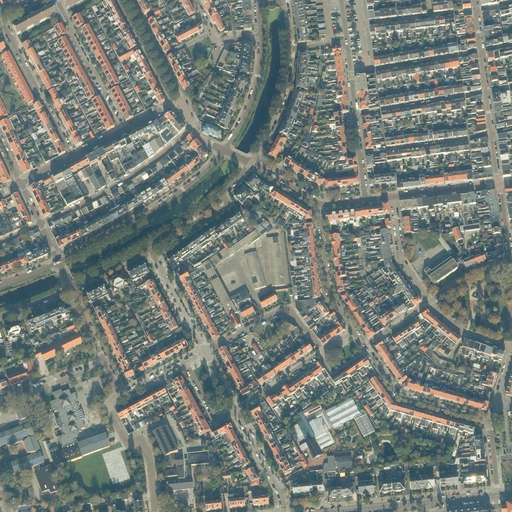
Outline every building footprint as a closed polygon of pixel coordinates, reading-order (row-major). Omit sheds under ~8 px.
[(67,10),(80,3),(78,0),(64,0),(62,1),(67,10)] [(105,9),(106,8),(108,7),(114,4),(111,0),(107,0),(102,3),(105,9)] [(146,0),(139,4),(141,9),(147,6),(149,5),(148,2),(151,0),(150,0),(146,0)] [(210,2),(209,0),(207,0),(202,3),(205,8),(212,5),(214,3),(213,2),(213,0),(210,2)] [(186,11),(191,8),(188,2),(183,5),(186,11)] [(215,5),(218,4),(217,2),(214,3),(212,5),(205,8),(208,14),(215,10),(213,8),(216,6),(215,5)] [(106,15),(109,13),(117,9),(114,4),(108,7),(106,8),(108,11),(105,12),(106,15)] [(43,22),(56,15),(52,6),(39,13),(43,22)] [(144,15),(150,12),(147,6),(141,9),(144,15)] [(194,13),(191,8),(186,11),(189,17),(195,13),(194,13)] [(109,20),(112,19),(119,15),(117,9),(109,13),(111,17),(108,18),(109,20)] [(508,25),(506,16),(504,9),(500,10),(501,17),(504,17),(505,21),(502,22),(502,26),(508,25)] [(219,11),(216,13),(215,10),(208,14),(211,19),(223,13),(222,11),(219,12),(219,11)] [(496,15),(499,15),(498,10),(483,14),(482,15),(483,24),(491,23),(493,22),(494,22),(493,18),(496,17),(496,15)] [(30,29),(43,22),(39,13),(26,20),(30,29)] [(218,17),(224,15),(223,13),(211,19),(214,24),(215,23),(220,21),(218,17)] [(75,24),(82,20),(79,15),(72,19),(75,24)] [(112,25),(116,23),(122,20),(119,15),(112,19),(114,22),(111,24),(112,25)] [(151,27),(156,24),(158,23),(157,20),(159,18),(158,16),(155,18),(148,21),(151,27)] [(193,20),(196,18),(195,16),(189,19),(191,23),(193,25),(194,28),(197,33),(203,30),(200,25),(197,26),(195,24),(193,20)] [(83,22),(85,22),(83,19),(82,20),(75,24),(77,29),(85,25),(83,22)] [(17,36),(30,29),(26,20),(12,27),(17,36)] [(119,28),(125,25),(122,20),(116,23),(119,28)] [(222,25),(220,23),(222,22),(221,20),(220,21),(215,23),(220,33),(223,31),(224,33),(228,32),(227,29),(227,27),(224,27),(223,25),(222,25)] [(154,32),(157,30),(161,28),(159,25),(162,24),(161,22),(158,23),(156,24),(151,27),(154,32)] [(55,34),(64,30),(61,24),(54,28),(55,31),(54,32),(55,34)] [(183,30),(182,31),(179,24),(177,25),(177,26),(179,29),(182,35),(182,36),(183,36),(184,40),(191,36),(188,31),(185,33),(183,30)] [(117,36),(119,35),(128,31),(125,25),(119,28),(121,32),(116,34),(117,36)] [(186,28),(188,31),(191,36),(197,33),(194,28),(193,25),(191,26),(190,26),(186,28)] [(90,29),(88,26),(81,30),(84,35),(92,30),(91,28),(90,29)] [(178,43),(184,40),(183,36),(182,36),(182,35),(179,29),(177,26),(175,27),(178,33),(177,33),(179,36),(176,38),(178,43)] [(156,38),(160,36),(162,35),(160,31),(165,29),(164,27),(161,28),(157,30),(154,32),(156,38)] [(59,39),(67,35),(64,30),(55,34),(56,36),(58,36),(59,39)] [(92,33),(93,32),(92,30),(84,35),(86,40),(94,36),(92,33)] [(122,41),(122,40),(131,36),(128,31),(119,35),(122,41)] [(159,43),(163,41),(168,39),(165,33),(162,35),(160,36),(156,38),(159,43)] [(96,38),(95,38),(94,36),(86,40),(89,45),(97,40),(96,38)] [(125,46),(133,42),(131,36),(122,40),(125,46)] [(59,48),(68,43),(65,38),(57,42),(59,45),(58,45),(59,48)] [(162,49),(164,48),(170,45),(168,41),(170,40),(169,38),(168,39),(163,41),(159,43),(162,49)] [(96,41),(97,40),(89,45),(91,49),(99,46),(96,41)] [(499,45),(503,44),(503,40),(497,41),(486,42),(486,48),(494,46),(494,44),(497,43),(497,44),(498,43),(499,45)] [(177,48),(179,47),(176,41),(170,45),(164,48),(162,49),(165,54),(172,50),(170,47),(175,44),(177,48)] [(38,44),(32,47),(29,42),(22,45),(27,53),(36,49),(39,47),(38,44)] [(127,52),(132,49),(136,47),(133,42),(125,46),(127,52)] [(63,52),(70,48),(68,43),(59,48),(60,50),(61,49),(63,52)] [(101,48),(100,48),(99,46),(91,49),(94,54),(102,50),(101,48)] [(386,57),(385,53),(385,50),(387,49),(387,46),(382,47),(383,54),(385,65),(390,65),(389,57),(386,57)] [(383,54),(382,47),(377,47),(378,51),(380,50),(381,54),(382,58),(379,58),(380,66),(385,65),(383,54)] [(64,57),(73,53),(70,48),(63,52),(64,54),(63,55),(64,57)] [(30,59),(30,58),(36,55),(35,53),(37,51),(37,50),(36,49),(27,53),(30,59)] [(119,59),(124,57),(133,52),(132,49),(127,52),(123,54),(121,55),(118,57),(119,59)] [(102,53),(104,52),(102,50),(94,54),(96,59),(104,55),(102,53)] [(12,58),(11,55),(9,52),(7,53),(3,55),(2,56),(5,61),(12,58)] [(33,64),(39,61),(41,60),(39,57),(44,54),(43,52),(36,55),(30,58),(33,64)] [(133,55),(135,55),(133,52),(124,57),(119,59),(121,62),(126,59),(133,55)] [(136,61),(142,58),(139,52),(135,55),(133,55),(135,58),(130,61),(131,64),(134,62),(136,61)] [(68,61),(75,58),(73,53),(64,57),(65,60),(66,59),(68,61)] [(170,64),(175,61),(178,60),(176,57),(179,55),(177,53),(167,58),(170,64)] [(496,68),(495,61),(494,53),(491,54),(488,55),(487,55),(487,56),(489,65),(491,65),(490,61),(492,61),(493,66),(489,66),(489,69),(496,68)] [(240,55),(238,55),(234,54),(234,56),(238,56),(238,57),(240,57),(239,61),(250,62),(251,61),(251,60),(251,59),(251,56),(240,55)] [(329,62),(335,61),(343,60),(342,54),(334,55),(335,58),(328,59),(329,62)] [(106,57),(105,58),(104,55),(96,59),(99,64),(108,59),(106,57)] [(15,63),(14,61),(12,58),(5,61),(8,67),(15,63)] [(69,67),(78,62),(75,58),(68,61),(69,64),(68,65),(69,67)] [(135,68),(137,67),(139,66),(145,63),(142,58),(136,61),(134,62),(135,65),(134,65),(135,68)] [(178,62),(181,60),(180,58),(178,60),(175,61),(170,64),(173,69),(178,66),(180,65),(178,62)] [(47,61),(43,63),(42,59),(41,60),(39,61),(33,64),(36,69),(44,65),(47,64),(48,63),(47,61)] [(107,62),(109,62),(108,59),(99,64),(101,69),(109,65),(107,62)] [(329,69),(336,68),(343,67),(343,60),(335,61),(336,65),(329,66),(329,69)] [(73,71),(80,67),(78,62),(69,67),(70,69),(71,69),(73,71)] [(442,71),(445,70),(444,62),(439,63),(441,80),(442,80),(444,79),(446,79),(447,79),(446,76),(443,77),(442,71)] [(18,68),(17,66),(15,63),(8,67),(10,72),(18,68)] [(140,73),(142,72),(148,69),(145,63),(139,66),(137,67),(139,71),(136,72),(137,74),(140,73)] [(39,75),(45,72),(47,70),(45,67),(44,65),(36,69),(39,75)] [(112,67),(110,68),(109,65),(101,69),(104,74),(113,69),(112,67)] [(176,75),(181,72),(179,68),(181,67),(180,65),(178,66),(173,69),(176,75)] [(74,77),(83,72),(80,67),(73,71),(74,74),(73,75),(74,77)] [(20,74),(19,72),(18,68),(10,72),(13,78),(20,74)] [(113,72),(114,71),(113,69),(104,74),(107,79),(114,75),(113,72)] [(139,77),(140,79),(145,77),(150,74),(148,69),(142,72),(140,73),(141,75),(140,75),(141,76),(139,77)] [(184,73),(187,71),(186,69),(181,72),(176,75),(178,80),(186,76),(184,73)] [(42,80),(47,77),(45,72),(39,75),(42,80)] [(78,81),(85,77),(83,72),(74,77),(75,79),(77,78),(78,81)] [(23,79),(22,77),(20,74),(13,78),(16,83),(23,79)] [(146,83),(148,82),(153,79),(150,74),(145,77),(147,81),(145,81),(146,83)] [(247,80),(235,75),(232,74),(231,76),(236,78),(235,81),(245,86),(245,85),(246,85),(247,83),(246,82),(247,80)] [(358,95),(359,94),(377,91),(375,74),(357,77),(357,79),(356,80),(358,95)] [(117,77),(115,77),(114,75),(107,79),(109,83),(118,79),(117,77)] [(187,78),(190,77),(189,75),(186,76),(178,80),(181,85),(187,82),(189,82),(189,81),(187,78)] [(45,86),(50,83),(47,77),(42,80),(45,86)] [(79,87),(88,82),(85,77),(78,81),(79,84),(78,84),(79,87)] [(243,91),(243,90),(244,89),(244,88),(245,86),(235,81),(229,78),(227,81),(234,84),(232,87),(243,91)] [(26,85),(25,83),(23,79),(16,83),(19,89),(26,85)] [(118,82),(119,81),(118,79),(109,83),(112,88),(119,85),(118,82)] [(150,88),(156,85),(153,79),(148,82),(150,88)] [(58,84),(55,85),(53,81),(50,83),(45,86),(47,91),(59,85),(58,84)] [(83,91),(91,87),(88,82),(79,87),(80,89),(82,88),(83,91)] [(184,91),(190,88),(187,82),(181,85),(184,91)] [(29,90),(28,88),(26,85),(19,89),(22,94),(29,90)] [(147,93),(148,96),(153,93),(155,92),(159,90),(156,85),(150,88),(152,91),(147,93)] [(232,87),(231,86),(229,92),(240,97),(240,96),(241,96),(242,94),(241,94),(243,91),(232,87)] [(84,96),(93,92),(91,87),(83,91),(84,93),(83,94),(84,96)] [(57,95),(55,92),(60,90),(58,88),(48,93),(51,98),(57,95)] [(120,90),(119,91),(118,88),(110,92),(113,97),(122,92),(120,90)] [(32,96),(31,94),(29,90),(22,94),(25,99),(32,96)] [(156,99),(162,96),(159,90),(155,92),(153,93),(156,99)] [(305,94),(296,90),(296,91),(296,92),(295,93),(295,94),(294,96),(303,100),(303,99),(305,100),(307,95),(305,94)] [(369,95),(378,93),(377,91),(359,94),(359,97),(359,98),(359,99),(360,99),(360,100),(367,98),(370,98),(369,95)] [(88,101),(96,97),(93,92),(84,96),(85,98),(87,98),(88,101)] [(121,95),(123,95),(122,92),(113,97),(115,102),(123,98),(121,95)] [(239,99),(240,97),(229,92),(227,94),(229,95),(228,98),(238,102),(239,101),(239,100),(239,99)] [(494,105),(511,103),(509,92),(508,92),(492,96),(494,105)] [(58,98),(57,95),(51,98),(54,104),(63,99),(62,98),(61,97),(58,98)] [(235,108),(236,107),(237,106),(237,105),(238,102),(228,98),(221,95),(220,97),(225,99),(225,100),(227,100),(225,104),(235,108)] [(35,101),(34,99),(32,96),(25,99),(29,107),(34,105),(33,102),(35,101)] [(66,97),(65,98),(64,96),(62,98),(63,99),(54,104),(57,109),(63,106),(65,105),(63,101),(67,99),(66,97)] [(159,104),(165,101),(162,96),(156,99),(159,104)] [(303,100),(294,96),(293,98),(293,99),(292,100),(292,101),(292,102),(301,105),(302,102),(308,104),(309,102),(305,100),(303,99),(303,100)] [(198,99),(196,98),(195,97),(201,104),(203,106),(203,105),(205,102),(198,99)] [(93,107),(102,103),(99,98),(91,102),(93,105),(91,105),(93,107)] [(126,100),(124,101),(123,98),(115,102),(118,107),(127,102),(126,100)] [(126,105),(128,104),(127,102),(118,107),(120,111),(128,108),(126,105)] [(235,108),(225,104),(222,102),(221,105),(215,103),(214,105),(223,109),(224,110),(233,113),(234,111),(235,111),(235,109),(235,108)] [(299,110),(301,105),(292,102),(291,102),(291,104),(291,105),(290,107),(299,110)] [(36,112),(42,109),(39,103),(28,109),(29,112),(32,111),(35,109),(36,112)] [(97,112),(104,108),(102,103),(93,107),(94,110),(95,109),(97,112)] [(361,111),(369,110),(369,106),(373,106),(373,105),(376,105),(375,103),(371,103),(368,104),(361,105),(361,108),(360,108),(361,110),(361,111)] [(203,105),(203,106),(201,104),(197,108),(202,112),(206,108),(203,105)] [(66,112),(65,112),(63,106),(57,109),(60,114),(60,115),(66,112)] [(297,116),(299,110),(290,107),(289,109),(289,110),(288,111),(288,112),(288,113),(297,116)] [(98,117),(107,113),(104,108),(97,112),(98,114),(97,115),(98,117)] [(131,110),(129,110),(128,108),(120,111),(123,116),(132,112),(131,110)] [(32,122),(34,121),(45,115),(42,109),(36,112),(37,115),(34,117),(35,118),(33,119),(33,120),(31,121),(32,122)] [(233,113),(224,110),(223,109),(221,112),(220,111),(219,114),(220,115),(222,115),(231,119),(232,117),(232,116),(233,115),(233,114),(233,113)] [(3,120),(9,118),(5,110),(0,112),(0,118),(0,119),(2,118),(3,120)] [(74,114),(76,113),(75,111),(70,113),(69,113),(67,114),(66,112),(60,115),(60,114),(59,115),(62,120),(68,117),(71,116),(74,114)] [(132,115),(133,114),(132,112),(123,116),(126,121),(133,117),(132,115)] [(102,121),(109,117),(107,113),(98,117),(99,119),(100,119),(102,121)] [(301,124),(302,121),(296,119),(297,116),(288,113),(287,114),(286,115),(287,116),(286,118),(297,122),(301,124)] [(172,114),(171,114),(164,118),(152,124),(158,136),(164,147),(172,140),(163,131),(176,119),(172,114)] [(42,123),(48,120),(45,115),(34,121),(35,122),(37,121),(38,122),(40,120),(42,123)] [(230,119),(231,119),(222,115),(220,115),(219,118),(218,117),(216,120),(218,120),(228,125),(229,122),(230,122),(231,120),(230,119)] [(65,126),(71,122),(68,117),(62,120),(65,126)] [(103,127),(112,122),(109,117),(102,121),(103,124),(102,125),(103,127)] [(202,121),(203,120),(202,118),(198,120),(199,122),(206,125),(204,129),(203,129),(203,131),(202,134),(208,136),(209,135),(212,136),(212,137),(214,138),(215,137),(218,139),(218,138),(219,137),(219,136),(221,133),(218,131),(219,129),(202,121)] [(297,124),(297,122),(286,118),(285,120),(284,121),(284,122),(284,123),(284,124),(293,127),(294,124),(297,124)] [(0,125),(2,130),(12,125),(9,119),(7,120),(0,123),(0,125)] [(179,122),(178,122),(176,119),(163,131),(172,140),(174,138),(179,134),(185,129),(179,122)] [(42,130),(45,129),(51,125),(48,120),(42,123),(40,124),(42,127),(40,127),(41,128),(42,130)] [(218,120),(216,120),(214,125),(226,130),(227,128),(228,127),(228,126),(228,125),(218,120)] [(68,131),(79,125),(82,124),(81,122),(76,125),(76,124),(73,125),(71,122),(65,126),(68,131)] [(107,131),(114,127),(112,122),(103,127),(104,129),(105,128),(107,131)] [(158,136),(152,124),(143,129),(141,130),(154,156),(164,147),(158,136)] [(291,132),(293,127),(284,124),(283,124),(282,126),(283,127),(282,129),(291,132)] [(5,135),(12,132),(15,131),(12,125),(2,130),(5,135)] [(48,134),(54,131),(51,125),(45,129),(42,130),(39,132),(38,133),(39,134),(43,132),(44,133),(46,132),(48,134)] [(78,129),(80,128),(79,125),(68,131),(70,137),(79,132),(80,132),(78,129)] [(486,132),(487,131),(486,128),(469,130),(469,136),(472,136),(477,134),(486,132)] [(297,137),(297,135),(292,133),(291,132),(282,129),(281,131),(280,132),(280,133),(280,134),(280,135),(288,138),(288,139),(290,140),(291,139),(293,136),(297,137)] [(149,160),(154,156),(141,130),(134,133),(149,160)] [(45,143),(48,141),(51,140),(57,137),(54,131),(48,134),(45,136),(47,139),(44,141),(45,143)] [(7,141),(15,137),(12,132),(5,135),(7,141)] [(73,142),(85,136),(88,134),(87,132),(81,135),(80,135),(79,132),(70,137),(73,142)] [(142,164),(149,160),(134,133),(127,137),(142,164)] [(498,142),(511,139),(511,133),(498,137),(498,142)] [(191,136),(191,135),(186,139),(187,140),(187,139),(187,140),(184,142),(181,144),(183,146),(181,148),(179,146),(174,151),(179,156),(186,150),(189,148),(196,141),(191,136)] [(76,147),(83,144),(81,141),(84,139),(86,138),(85,136),(73,142),(76,147)] [(289,147),(289,145),(287,144),(285,143),(287,140),(279,136),(278,137),(277,138),(278,139),(277,141),(284,145),(289,147)] [(10,147),(18,143),(15,137),(7,141),(10,147)] [(53,145),(60,142),(57,137),(51,140),(53,145)] [(127,137),(117,142),(121,150),(126,147),(133,161),(137,167),(142,164),(127,137)] [(201,147),(201,146),(196,141),(189,148),(190,147),(193,151),(192,153),(193,154),(194,154),(201,147)] [(284,145),(277,141),(276,141),(275,143),(274,146),(282,150),(286,152),(288,153),(289,151),(283,147),(284,145)] [(49,155),(51,154),(63,147),(60,142),(53,145),(55,148),(52,149),(53,150),(48,153),(49,155)] [(117,142),(111,145),(117,158),(126,174),(132,171),(129,164),(121,150),(117,142)] [(13,152),(20,149),(18,143),(10,147),(13,152)] [(117,158),(111,145),(102,150),(106,158),(108,157),(111,162),(117,158)] [(279,155),(282,150),(274,146),(273,148),(272,148),(271,149),(272,150),(271,151),(279,155)] [(59,156),(65,153),(63,147),(51,154),(52,155),(54,154),(55,155),(58,154),(59,156)] [(203,150),(203,149),(201,147),(194,154),(196,156),(197,155),(198,156),(200,159),(200,158),(202,159),(204,157),(205,157),(206,156),(207,155),(206,154),(207,153),(206,151),(204,152),(203,150)] [(15,158),(23,154),(20,149),(13,152),(15,158)] [(500,158),(511,156),(511,154),(511,153),(511,149),(500,152),(500,158)] [(100,161),(106,158),(102,150),(86,159),(85,159),(90,167),(93,173),(98,170),(96,166),(101,164),(100,161)] [(282,156),(279,155),(271,151),(270,153),(269,153),(269,154),(269,155),(269,156),(276,160),(278,157),(281,158),(280,162),(281,162),(283,163),(285,158),(283,156),(282,156)] [(290,168),(294,161),(297,155),(295,153),(292,157),(290,155),(284,164),(285,165),(285,166),(286,167),(287,166),(290,168)] [(18,163),(25,160),(23,154),(15,158),(18,163)] [(195,157),(191,160),(188,156),(187,158),(186,157),(184,158),(188,162),(193,167),(197,164),(197,165),(199,163),(199,162),(195,157)] [(81,182),(89,179),(94,175),(93,173),(90,167),(85,159),(68,168),(77,185),(81,182)] [(294,171),(301,160),(299,159),(297,163),(294,161),(290,168),(289,168),(292,170),(292,169),(294,171)] [(21,169),(28,166),(31,164),(34,163),(32,161),(27,163),(25,160),(18,163),(21,169)] [(300,165),(302,161),(301,160),(294,171),(296,172),(296,173),(297,173),(298,173),(299,173),(303,166),(300,165)] [(129,164),(132,171),(137,167),(133,161),(129,164)] [(179,168),(175,162),(173,164),(177,169),(182,176),(184,175),(185,175),(186,174),(187,173),(182,166),(179,168)] [(193,168),(193,167),(188,162),(186,164),(184,162),(182,164),(183,166),(184,166),(189,171),(191,169),(192,170),(193,168)] [(158,172),(163,168),(159,163),(154,166),(158,171),(158,172)] [(303,176),(308,169),(305,168),(307,164),(305,163),(303,166),(299,173),(301,175),(300,175),(303,177),(303,176)] [(31,171),(30,169),(28,166),(21,169),(23,175),(31,171)] [(308,179),(315,167),(313,166),(310,171),(308,169),(303,176),(304,177),(305,178),(306,178),(308,179)] [(314,173),(317,168),(315,167),(308,179),(309,180),(309,181),(311,182),(311,181),(312,182),(316,175),(314,173)] [(81,193),(79,190),(78,188),(77,185),(68,168),(60,172),(76,202),(83,199),(84,198),(82,196),(81,193)] [(182,176),(177,169),(173,173),(177,178),(178,179),(180,178),(181,178),(182,177),(182,176)] [(316,184),(323,173),(324,172),(322,171),(318,176),(316,175),(312,182),(312,183),(314,183),(315,183),(316,184)] [(67,207),(76,202),(60,172),(51,177),(54,181),(55,184),(60,193),(67,207)] [(173,183),(168,176),(165,172),(164,173),(166,175),(165,176),(166,177),(164,179),(169,186),(170,186),(172,185),(172,184),(173,183)] [(178,179),(177,178),(173,173),(168,176),(173,183),(174,183),(175,183),(176,182),(176,181),(178,179)] [(323,176),(325,174),(323,173),(316,184),(318,185),(318,186),(319,187),(320,187),(321,187),(325,180),(321,178),(322,176),(323,176)] [(4,184),(10,181),(8,176),(3,178),(1,179),(0,179),(0,182),(1,182),(3,185),(4,184)] [(257,179),(256,178),(254,176),(254,177),(253,177),(252,178),(252,179),(250,181),(259,189),(261,187),(263,184),(261,182),(260,181),(260,180),(259,179),(258,179),(257,178),(257,179)] [(101,189),(106,186),(101,178),(100,178),(97,180),(97,181),(98,184),(100,186),(101,189)] [(161,182),(158,178),(156,179),(159,183),(163,190),(165,189),(166,189),(167,188),(167,187),(168,187),(163,180),(161,182)] [(139,184),(139,183),(136,179),(131,182),(134,187),(139,184)] [(258,191),(259,189),(250,181),(248,182),(248,183),(247,184),(246,185),(254,192),(256,189),(258,191)] [(129,190),(134,187),(131,182),(126,185),(129,190)] [(163,190),(159,183),(154,186),(158,193),(160,192),(161,192),(163,191),(163,190)] [(267,184),(264,183),(260,190),(263,191),(259,197),(261,199),(263,197),(263,196),(264,194),(269,186),(269,185),(267,184)] [(41,190),(40,188),(38,184),(37,185),(29,188),(30,188),(32,194),(39,191),(41,190)] [(154,196),(149,189),(147,186),(145,187),(147,191),(145,192),(149,199),(150,199),(151,199),(152,198),(152,197),(154,196)] [(157,194),(158,193),(154,186),(149,189),(154,196),(155,196),(156,195),(157,194)] [(270,186),(269,186),(264,194),(263,196),(263,197),(261,199),(262,200),(262,201),(265,198),(267,196),(269,197),(274,189),(272,187),(270,186)] [(250,191),(249,192),(243,187),(241,189),(242,190),(240,193),(247,200),(249,197),(252,199),(255,196),(250,191)] [(277,191),(275,189),(270,196),(272,198),(271,200),(274,202),(275,199),(280,192),(279,192),(279,191),(278,191),(277,191)] [(146,201),(148,200),(142,190),(140,192),(142,194),(139,196),(143,203),(144,203),(145,203),(146,202),(146,201)] [(40,194),(39,191),(32,194),(35,200),(42,197),(44,196),(43,194),(46,192),(46,191),(40,194)] [(477,200),(496,197),(495,191),(476,194),(477,200)] [(38,206),(45,203),(47,202),(45,198),(48,196),(47,194),(46,192),(43,194),(44,196),(42,197),(35,200),(38,206)] [(281,193),(280,193),(280,192),(275,199),(280,202),(284,195),(282,194),(282,193),(281,193)] [(242,205),(247,200),(240,193),(235,198),(242,205)] [(20,200),(17,194),(11,197),(14,203),(20,200)] [(472,195),(471,194),(470,195),(469,195),(469,196),(468,196),(470,205),(470,206),(470,209),(474,208),(474,211),(477,211),(476,204),(474,194),(472,195)] [(287,196),(286,197),(284,195),(280,202),(285,205),(289,198),(288,197),(287,196)] [(468,196),(467,195),(465,195),(465,196),(461,197),(462,203),(463,208),(464,214),(467,213),(466,206),(470,206),(470,205),(468,196)] [(139,206),(134,199),(133,196),(128,199),(130,202),(134,209),(136,208),(137,208),(138,207),(138,206),(139,206)] [(142,204),(143,203),(139,196),(134,199),(139,206),(140,206),(141,205),(142,204)] [(290,198),(290,199),(289,198),(285,205),(289,208),(294,201),(292,200),(292,199),(290,198)] [(17,209),(23,206),(20,200),(14,203),(17,209)] [(130,202),(127,203),(125,201),(123,202),(129,212),(131,211),(132,211),(133,210),(133,209),(134,209),(130,202)] [(294,201),(289,208),(286,214),(288,215),(289,213),(292,214),(298,204),(298,203),(296,202),(294,201)] [(94,210),(99,207),(96,202),(91,205),(94,210)] [(126,213),(128,212),(122,202),(117,204),(123,215),(124,215),(126,214),(126,213)] [(497,203),(497,202),(486,204),(481,205),(481,206),(478,206),(479,211),(484,210),(487,209),(497,208),(497,203)] [(0,237),(13,232),(0,203),(0,237)] [(49,205),(46,206),(45,203),(38,206),(41,212),(47,209),(50,208),(53,206),(52,204),(49,206),(49,205)] [(123,215),(117,204),(114,205),(117,209),(114,210),(118,218),(119,218),(121,217),(121,216),(123,215)] [(299,204),(298,204),(292,214),(297,217),(298,216),(303,207),(301,206),(301,205),(300,204),(299,204)] [(390,215),(388,205),(387,204),(383,205),(383,207),(384,215),(384,217),(385,220),(385,226),(386,229),(391,228),(390,221),(387,221),(386,215),(390,215)] [(89,213),(94,210),(91,205),(86,208),(87,210),(89,213)] [(14,218),(20,215),(26,212),(23,206),(17,209),(18,212),(12,215),(14,218)] [(306,208),(305,208),(303,207),(298,216),(302,219),(303,217),(308,210),(307,210),(307,209),(306,208)] [(377,227),(376,223),(375,217),(379,216),(378,208),(372,208),(374,224),(375,228),(375,230),(380,230),(380,226),(377,227)] [(44,218),(50,215),(47,209),(41,212),(44,218)] [(118,218),(114,210),(113,209),(110,210),(111,212),(109,213),(113,221),(115,219),(116,220),(118,219),(118,218)] [(309,210),(308,210),(303,217),(305,218),(306,221),(308,221),(308,220),(311,220),(312,220),(311,212),(310,211),(309,210)] [(237,212),(236,211),(235,211),(234,212),(234,213),(235,214),(234,214),(235,215),(234,216),(239,224),(242,228),(243,229),(245,228),(241,222),(244,220),(239,213),(238,213),(237,212)] [(352,212),(351,211),(350,211),(349,212),(350,220),(350,222),(353,222),(353,224),(356,223),(356,221),(357,221),(356,211),(352,212)] [(20,222),(29,218),(26,212),(20,215),(14,218),(15,220),(18,219),(20,222)] [(113,221),(109,213),(104,216),(109,223),(111,222),(112,223),(113,222),(113,221)] [(265,230),(261,227),(260,226),(256,221),(259,219),(255,214),(248,220),(255,229),(256,228),(257,230),(262,237),(267,233),(265,230)] [(109,223),(104,216),(99,219),(103,226),(104,226),(104,227),(106,226),(106,225),(109,223)] [(239,224),(234,216),(232,218),(232,217),(229,219),(230,219),(229,220),(234,227),(237,225),(240,229),(242,228),(239,224)] [(32,224),(29,218),(20,222),(23,228),(32,224)] [(101,228),(103,226),(99,219),(94,222),(98,229),(99,230),(101,228)] [(229,220),(228,219),(226,221),(226,222),(225,223),(229,229),(230,231),(231,232),(232,232),(233,231),(232,229),(234,227),(229,220)] [(269,223),(266,221),(264,219),(262,220),(264,221),(260,226),(261,227),(265,230),(267,228),(269,226),(268,224),(269,223)] [(97,230),(98,229),(94,222),(88,225),(93,232),(95,231),(95,232),(98,230),(97,230)] [(229,229),(225,223),(223,224),(220,225),(221,226),(220,226),(224,231),(225,233),(227,236),(232,232),(231,232),(230,231),(229,229)] [(88,225),(85,226),(84,224),(82,225),(83,227),(88,235),(90,234),(93,233),(92,233),(93,232),(88,225)] [(465,226),(451,228),(453,233),(456,242),(465,239),(463,234),(461,235),(460,232),(481,230),(480,224),(473,225),(468,226),(465,226)] [(219,225),(216,227),(215,225),(213,226),(221,237),(225,233),(224,231),(220,226),(219,225)] [(77,231),(75,232),(72,226),(70,227),(76,241),(78,240),(79,241),(81,240),(80,239),(81,239),(77,231)] [(216,240),(221,237),(213,226),(209,229),(214,237),(216,240)] [(74,242),(76,241),(70,227),(68,228),(71,234),(69,235),(69,236),(72,243),(73,243),(75,243),(74,242)] [(88,235),(83,227),(78,230),(82,238),(85,237),(87,236),(87,235),(88,235)] [(453,233),(451,228),(438,230),(443,237),(453,233)] [(211,239),(214,237),(209,229),(206,231),(206,232),(204,233),(210,241),(212,240),(211,239)] [(64,232),(63,230),(61,231),(68,245),(70,244),(70,245),(72,244),(72,243),(69,236),(69,235),(67,231),(64,232)] [(64,247),(66,247),(66,246),(68,245),(61,231),(59,232),(60,234),(58,235),(60,239),(64,247)] [(210,241),(204,233),(203,235),(202,234),(200,236),(205,244),(207,246),(211,242),(210,241)] [(60,239),(58,240),(55,234),(53,235),(59,249),(61,248),(62,249),(64,248),(63,247),(64,247),(60,239)] [(443,247),(447,244),(445,241),(440,235),(437,237),(441,244),(443,247)] [(202,249),(207,246),(205,244),(200,236),(197,238),(195,240),(201,248),(202,249)] [(201,248),(195,240),(194,241),(193,240),(190,242),(196,250),(198,252),(202,249),(201,248)] [(198,252),(196,250),(190,242),(188,244),(188,245),(186,246),(191,253),(192,254),(194,253),(195,254),(198,252)] [(42,247),(40,243),(38,244),(40,249),(44,257),(46,256),(47,256),(48,256),(49,255),(49,254),(45,246),(42,247)] [(447,244),(443,247),(450,256),(454,254),(447,244)] [(191,253),(186,246),(185,248),(184,247),(181,249),(186,256),(187,257),(188,259),(193,256),(192,254),(191,253)] [(234,255),(239,252),(235,246),(230,249),(234,255)] [(37,260),(39,259),(34,247),(32,248),(33,251),(34,252),(30,254),(33,261),(34,261),(35,262),(36,261),(37,260)] [(37,249),(36,249),(35,247),(34,247),(39,259),(41,258),(42,259),(43,258),(43,257),(44,257),(40,249),(37,251),(37,249)] [(188,259),(187,257),(186,256),(181,249),(177,252),(182,260),(184,262),(189,259),(188,259)] [(30,264),(31,263),(31,262),(33,261),(30,254),(29,250),(27,251),(27,252),(24,253),(28,263),(29,263),(30,264)] [(178,263),(182,260),(177,252),(176,252),(172,255),(178,263)] [(504,257),(505,256),(504,252),(489,254),(485,254),(488,263),(492,261),(490,257),(492,256),(493,256),(494,260),(504,257)] [(468,260),(465,253),(462,254),(464,258),(460,259),(463,265),(464,265),(466,268),(467,269),(468,268),(469,267),(473,266),(470,259),(468,260)] [(26,264),(27,264),(23,254),(17,256),(21,266),(24,265),(24,266),(26,265),(26,264)] [(15,256),(15,255),(11,256),(13,260),(16,269),(19,268),(18,267),(21,266),(17,256),(15,256)] [(179,277),(185,273),(178,263),(172,255),(169,258),(170,258),(168,260),(175,270),(174,270),(174,271),(177,275),(178,275),(179,277)] [(215,267),(219,264),(214,257),(209,261),(212,267),(215,265),(215,267)] [(10,262),(9,259),(8,259),(6,259),(7,262),(10,270),(13,269),(13,270),(16,269),(13,260),(10,262)] [(392,260),(384,261),(384,266),(381,268),(378,269),(379,271),(380,271),(385,268),(392,264),(392,263),(393,263),(392,260)] [(453,263),(452,261),(451,260),(431,274),(428,270),(425,272),(426,275),(429,279),(434,286),(458,269),(453,263)] [(213,269),(212,267),(209,261),(202,266),(205,273),(213,269)] [(7,271),(10,270),(7,262),(2,264),(5,273),(8,272),(7,271)] [(147,264),(146,264),(145,263),(144,263),(142,265),(141,264),(138,265),(144,277),(147,275),(149,278),(146,279),(147,282),(152,279),(151,277),(146,266),(146,265),(147,264)] [(384,276),(395,268),(394,267),(394,266),(393,265),(392,264),(385,268),(380,272),(382,274),(383,274),(384,276)] [(139,279),(144,277),(138,265),(135,267),(136,268),(133,269),(139,279)] [(133,269),(132,269),(131,268),(130,269),(130,270),(130,271),(128,272),(133,282),(139,279),(133,269)] [(397,270),(396,270),(395,268),(384,276),(385,278),(390,275),(391,277),(398,272),(397,272),(397,271),(397,270)] [(181,281),(182,282),(199,274),(198,272),(188,277),(187,274),(179,278),(180,278),(179,279),(180,280),(181,280),(181,281)] [(201,275),(200,273),(199,274),(182,282),(183,284),(183,285),(183,286),(184,286),(185,287),(192,283),(194,282),(193,279),(201,275)] [(400,273),(399,273),(390,279),(391,281),(389,283),(390,285),(402,277),(401,275),(400,273)] [(125,277),(124,278),(122,274),(120,275),(119,275),(116,276),(116,277),(118,282),(122,289),(125,287),(126,289),(129,287),(125,280),(126,279),(125,277)] [(111,288),(112,288),(109,290),(113,298),(119,295),(118,293),(119,293),(118,291),(122,289),(118,282),(116,277),(115,278),(115,277),(111,279),(112,279),(108,281),(110,285),(111,288)] [(404,278),(403,278),(402,277),(390,285),(392,287),(397,283),(398,286),(405,281),(404,280),(405,280),(404,278)] [(155,283),(154,283),(153,281),(141,287),(142,290),(144,289),(146,291),(148,290),(156,286),(155,283)] [(406,282),(405,282),(405,281),(398,286),(400,288),(395,291),(396,293),(408,285),(406,284),(407,283),(406,282)] [(187,292),(200,286),(203,284),(202,282),(197,285),(195,282),(192,284),(192,283),(185,287),(185,289),(186,290),(186,291),(187,292)] [(106,291),(103,285),(101,286),(100,285),(99,285),(98,285),(98,286),(98,288),(103,298),(106,296),(107,298),(109,297),(112,302),(115,300),(113,298),(109,290),(106,291)] [(409,286),(408,285),(396,293),(398,295),(402,292),(404,294),(411,289),(410,288),(409,286)] [(157,289),(157,288),(156,286),(148,290),(146,291),(147,294),(145,295),(146,297),(158,291),(157,289)] [(190,297),(197,293),(200,291),(198,289),(201,288),(200,286),(187,292),(188,294),(188,295),(189,296),(190,297)] [(97,301),(103,298),(98,288),(95,289),(94,288),(92,290),(97,301)] [(94,302),(97,301),(92,290),(89,291),(89,292),(86,293),(86,294),(85,295),(86,296),(87,296),(88,296),(92,304),(94,307),(93,307),(95,310),(100,307),(99,304),(96,306),(94,302)] [(234,301),(236,305),(250,298),(246,290),(229,299),(231,303),(234,301)] [(412,290),(411,290),(404,295),(406,297),(403,299),(401,297),(400,298),(403,302),(414,294),(413,293),(414,292),(412,290)] [(160,293),(159,292),(158,291),(146,297),(147,299),(152,296),(153,299),(161,295),(160,293)] [(201,294),(200,291),(197,293),(190,297),(190,298),(190,299),(191,299),(192,301),(204,294),(203,292),(201,294)] [(347,306),(353,302),(356,300),(354,298),(360,294),(358,292),(355,295),(344,302),(345,303),(345,304),(346,305),(347,305),(347,306)] [(344,302),(355,295),(354,293),(349,296),(348,294),(342,298),(342,299),(343,300),(344,302)] [(194,305),(201,301),(204,300),(203,298),(205,296),(204,294),(192,301),(193,303),(192,303),(193,305),(194,305)] [(416,296),(415,296),(414,294),(403,302),(404,304),(409,301),(410,303),(417,298),(416,298),(417,297),(416,296)] [(162,298),(162,297),(161,295),(153,299),(151,300),(153,303),(150,304),(151,306),(163,300),(162,298)] [(263,308),(277,301),(274,295),(263,301),(261,298),(258,299),(263,308)] [(231,303),(229,299),(228,297),(220,301),(224,307),(231,303)] [(400,316),(401,315),(401,314),(402,313),(394,300),(391,297),(389,298),(392,303),(396,308),(394,309),(398,316),(399,315),(400,316)] [(421,300),(420,300),(418,297),(417,298),(410,303),(411,305),(413,309),(415,307),(422,302),(422,301),(421,300)] [(209,303),(212,302),(210,299),(208,301),(205,302),(204,300),(201,301),(194,305),(195,306),(194,307),(195,308),(196,308),(197,310),(209,303)] [(316,307),(323,302),(321,299),(312,300),(312,301),(314,300),(314,303),(316,307)] [(400,305),(396,300),(396,299),(394,300),(402,313),(404,312),(405,312),(406,311),(406,310),(407,310),(406,309),(404,307),(402,303),(400,305)] [(165,302),(164,302),(163,300),(151,306),(152,309),(155,307),(156,310),(166,304),(165,302)] [(312,301),(300,302),(304,307),(302,309),(303,311),(299,314),(301,317),(305,314),(306,315),(314,309),(316,307),(314,303),(314,300),(312,301)] [(357,302),(356,300),(353,302),(347,306),(347,307),(348,308),(349,308),(350,309),(360,302),(359,300),(357,302)] [(199,314),(206,310),(209,309),(207,306),(214,303),(213,301),(212,302),(209,303),(197,310),(198,312),(197,312),(198,313),(199,313),(199,314)] [(235,329),(241,326),(235,315),(240,312),(236,305),(234,301),(231,303),(224,307),(229,318),(233,325),(235,329)] [(300,302),(295,302),(296,309),(298,312),(302,309),(304,307),(300,302)] [(314,314),(325,306),(325,305),(325,304),(324,303),(323,303),(323,302),(316,307),(314,309),(315,311),(313,312),(314,314)] [(352,313),(358,309),(361,307),(360,305),(361,304),(360,302),(350,309),(351,311),(350,312),(351,313),(352,313)] [(167,307),(166,304),(156,310),(157,312),(155,314),(156,316),(168,309),(167,307)] [(64,305),(62,306),(62,305),(57,307),(58,308),(61,316),(65,315),(66,317),(70,315),(69,313),(67,309),(66,310),(64,305)] [(240,312),(244,319),(255,313),(257,311),(258,310),(255,306),(254,305),(251,307),(251,306),(240,312)] [(392,320),(393,320),(393,319),(394,318),(386,307),(385,305),(383,306),(388,313),(386,314),(390,321),(391,320),(392,320)] [(103,309),(106,308),(105,306),(102,308),(95,311),(96,312),(95,313),(97,315),(104,312),(103,309)] [(327,307),(326,307),(325,306),(314,314),(315,316),(320,313),(321,314),(328,310),(328,309),(327,307)] [(393,309),(391,311),(388,306),(386,307),(394,318),(395,317),(396,317),(397,317),(397,316),(398,315),(393,309)] [(384,316),(381,311),(379,307),(377,309),(378,310),(379,312),(387,323),(388,322),(389,322),(390,322),(390,321),(386,314),(384,316)] [(62,319),(61,316),(58,308),(56,309),(55,308),(52,310),(56,318),(57,321),(62,319)] [(214,312),(217,310),(216,308),(207,313),(206,310),(199,314),(199,315),(200,317),(201,318),(214,312)] [(363,310),(362,308),(353,314),(354,315),(353,316),(354,317),(355,317),(356,318),(366,311),(365,309),(363,310)] [(170,311),(169,311),(168,309),(156,316),(154,317),(155,319),(162,315),(164,318),(171,314),(170,311)] [(53,320),(56,318),(52,310),(49,311),(47,312),(51,321),(53,320)] [(111,312),(110,310),(98,316),(99,318),(99,319),(100,321),(109,317),(108,314),(111,312)] [(329,311),(328,310),(321,314),(314,319),(315,321),(323,316),(324,318),(330,313),(330,312),(329,311)] [(387,323),(379,312),(378,310),(376,311),(378,314),(376,316),(383,326),(384,325),(385,325),(385,324),(387,323)] [(359,322),(365,318),(367,316),(366,314),(368,313),(366,311),(356,318),(357,320),(357,321),(357,322),(358,322),(359,322)] [(430,313),(428,311),(427,311),(420,315),(422,318),(425,321),(430,315),(430,314),(430,313)] [(49,322),(51,321),(47,312),(45,313),(42,314),(46,323),(49,321),(49,322)] [(209,317),(215,314),(214,312),(201,318),(202,320),(202,321),(203,322),(204,323),(211,319),(209,317)] [(345,331),(345,330),(333,312),(329,316),(330,318),(332,320),(334,318),(338,324),(336,326),(337,327),(342,334),(345,331)] [(47,326),(46,323),(42,314),(39,315),(39,316),(37,316),(42,328),(47,326)] [(159,326),(161,325),(173,319),(172,317),(172,316),(171,314),(164,318),(165,320),(158,324),(159,326)] [(431,315),(430,315),(425,321),(427,322),(423,328),(425,329),(434,318),(432,317),(432,316),(431,315)] [(42,328),(37,316),(32,318),(35,327),(36,329),(37,330),(42,328)] [(111,319),(110,316),(109,317),(100,321),(101,323),(101,324),(102,326),(118,319),(117,317),(111,319)] [(369,319),(367,316),(365,318),(359,322),(359,323),(359,324),(360,325),(361,326),(372,319),(371,317),(369,319)] [(36,329),(35,327),(32,318),(31,319),(32,320),(27,322),(28,327),(29,327),(30,330),(31,331),(32,332),(34,331),(34,330),(34,329),(36,329)] [(213,323),(218,320),(217,318),(212,321),(211,319),(204,323),(203,323),(205,326),(205,325),(206,328),(213,324),(213,323)] [(436,319),(434,318),(425,329),(424,331),(425,333),(431,325),(433,327),(438,321),(438,320),(436,319)] [(104,331),(112,328),(114,326),(113,323),(119,321),(118,319),(102,326),(104,328),(103,329),(104,331)] [(168,327),(176,323),(175,321),(174,320),(173,319),(161,325),(159,326),(160,328),(165,326),(166,328),(168,327)] [(364,330),(370,326),(373,324),(371,322),(373,321),(372,319),(361,326),(362,328),(363,330),(364,330)] [(214,326),(220,323),(219,321),(213,324),(206,328),(207,329),(207,330),(208,331),(209,332),(216,328),(214,326)] [(439,321),(438,321),(433,327),(435,328),(432,332),(434,334),(442,324),(440,323),(441,323),(439,321)] [(422,331),(416,322),(413,324),(414,324),(412,325),(420,336),(422,334),(420,332),(422,331)] [(23,334),(20,323),(17,324),(16,323),(12,325),(15,336),(16,339),(17,340),(23,337),(24,340),(25,340),(26,344),(27,344),(28,345),(31,344),(28,335),(25,335),(24,334),(23,334)] [(177,326),(177,325),(176,323),(168,327),(170,330),(165,332),(166,334),(178,328),(177,326)] [(371,328),(376,325),(375,323),(373,324),(370,326),(364,330),(365,332),(366,334),(367,334),(366,335),(372,331),(373,330),(371,328)] [(384,329),(381,325),(381,324),(379,326),(381,328),(379,330),(378,330),(373,333),(372,331),(366,335),(368,339),(369,339),(372,337),(381,331),(384,329)] [(442,324),(434,334),(431,337),(433,339),(435,337),(439,331),(441,333),(446,327),(445,327),(445,326),(444,325),(443,325),(442,324)] [(10,356),(13,354),(10,344),(12,344),(11,340),(16,339),(15,336),(12,325),(8,326),(8,327),(5,328),(7,331),(5,331),(9,342),(6,343),(10,356)] [(337,337),(330,327),(329,325),(327,326),(330,331),(328,333),(333,340),(337,337)] [(334,329),(332,325),(330,327),(337,337),(342,334),(337,327),(334,329)] [(418,337),(420,336),(412,325),(411,326),(410,326),(409,326),(409,327),(408,328),(413,334),(415,332),(418,337)] [(446,327),(441,333),(439,335),(441,337),(437,342),(438,344),(442,340),(449,330),(448,329),(446,327)] [(119,328),(113,331),(112,328),(104,331),(105,333),(106,334),(107,336),(120,330),(119,328)] [(211,336),(223,330),(222,328),(217,331),(216,328),(209,332),(209,333),(209,335),(210,335),(211,336)] [(411,335),(413,334),(408,328),(407,328),(406,329),(405,330),(412,341),(414,340),(411,335)] [(80,336),(77,330),(76,329),(74,330),(76,334),(40,351),(40,350),(32,354),(35,359),(41,356),(44,361),(82,343),(79,336),(80,336)] [(328,343),(322,334),(320,331),(318,329),(317,330),(320,336),(318,338),(321,343),(323,346),(328,343)] [(115,335),(121,332),(120,330),(107,336),(108,338),(108,339),(109,341),(117,338),(115,335)] [(219,335),(224,332),(223,330),(211,336),(212,338),(212,339),(212,340),(213,340),(213,341),(220,337),(219,335)] [(410,343),(412,341),(405,330),(403,331),(402,331),(401,332),(401,333),(405,339),(407,338),(410,343)] [(452,331),(451,331),(449,330),(442,340),(443,341),(447,338),(448,339),(453,333),(453,332),(452,331)] [(325,335),(323,333),(322,334),(328,343),(333,340),(328,333),(325,335)] [(403,341),(405,339),(401,333),(400,333),(399,333),(398,334),(398,335),(397,336),(404,347),(406,345),(403,341)] [(453,333),(448,339),(447,341),(449,343),(447,344),(449,346),(457,336),(456,335),(455,334),(454,333),(453,333)] [(184,340),(182,341),(179,336),(177,337),(184,350),(186,349),(186,348),(188,347),(186,343),(187,343),(185,340),(185,341),(184,340)] [(402,348),(404,347),(397,336),(395,337),(393,337),(393,338),(393,339),(397,345),(399,343),(402,348)] [(458,337),(457,336),(449,346),(449,347),(451,348),(452,347),(454,348),(461,339),(459,337),(458,337)] [(112,346),(124,340),(128,339),(127,337),(118,341),(117,338),(109,341),(110,344),(111,344),(112,346)] [(182,351),(184,350),(177,337),(175,338),(176,341),(174,342),(176,344),(179,351),(182,350),(182,351)] [(114,351),(121,348),(120,345),(129,341),(128,339),(124,340),(112,346),(113,348),(113,349),(114,351)] [(308,344),(306,345),(302,339),(300,340),(309,353),(310,352),(311,352),(312,351),(312,350),(313,350),(308,344)] [(176,344),(173,346),(171,340),(169,342),(175,354),(177,353),(179,351),(176,344)] [(307,354),(309,353),(300,340),(298,342),(303,348),(300,349),(305,356),(305,355),(306,355),(307,355),(307,354)] [(385,344),(387,343),(385,340),(375,347),(375,348),(376,350),(377,350),(378,352),(387,346),(385,344)] [(466,356),(468,350),(471,342),(465,340),(462,348),(465,349),(463,355),(466,356)] [(298,351),(294,345),(291,341),(289,342),(290,343),(301,358),(302,357),(303,357),(304,357),(304,356),(305,356),(300,349),(298,351)] [(173,355),(175,354),(169,342),(167,343),(169,348),(167,349),(171,356),(173,355)] [(473,351),(476,344),(471,342),(468,350),(466,356),(468,357),(471,350),(473,351)] [(298,361),(299,360),(299,359),(301,358),(290,343),(288,344),(295,353),(292,355),(297,361),(298,361)] [(256,344),(252,346),(257,355),(261,352),(256,344)] [(478,357),(481,346),(476,344),(473,351),(472,355),(475,356),(474,359),(476,360),(478,357)] [(164,348),(162,345),(160,346),(167,359),(169,358),(169,357),(171,356),(167,349),(166,347),(164,348)] [(221,356),(234,349),(237,348),(239,347),(238,345),(230,349),(228,346),(219,351),(219,352),(219,353),(220,354),(221,356)] [(381,356),(393,347),(392,345),(388,348),(387,346),(378,352),(379,352),(379,353),(380,354),(381,356)] [(389,353),(398,348),(396,345),(393,347),(381,356),(382,357),(382,358),(383,359),(384,360),(390,355),(389,353)] [(425,354),(428,357),(432,353),(436,349),(431,345),(424,353),(425,354)] [(165,360),(167,359),(160,346),(158,347),(161,352),(159,354),(162,361),(165,359),(165,360)] [(483,360),(487,348),(481,346),(478,357),(480,358),(483,359),(483,360)] [(117,356),(129,350),(132,349),(131,347),(123,351),(121,348),(114,351),(115,354),(116,354),(117,356)] [(486,371),(489,362),(490,362),(492,356),(493,350),(490,349),(490,348),(488,347),(487,348),(483,360),(486,361),(485,363),(486,363),(485,367),(480,366),(480,369),(486,371)] [(230,354),(235,351),(234,349),(221,356),(222,358),(223,360),(224,360),(231,357),(230,354)] [(290,366),(291,365),(293,364),(284,351),(282,349),(280,350),(287,359),(284,360),(289,366),(290,366)] [(125,355),(130,352),(129,350),(117,356),(118,358),(117,359),(118,361),(126,357),(125,355)] [(156,355),(154,350),(152,351),(158,363),(160,362),(162,361),(159,354),(156,355)] [(291,352),(289,354),(286,350),(284,351),(293,364),(294,363),(295,363),(296,362),(296,361),(297,361),(292,355),(291,352)] [(502,363),(504,357),(505,352),(499,350),(496,361),(502,363)] [(148,359),(145,354),(143,351),(141,352),(143,355),(150,368),(152,367),(152,366),(154,365),(150,358),(148,359)] [(156,364),(158,363),(152,351),(150,352),(152,357),(150,358),(154,365),(156,364)] [(400,354),(402,353),(400,351),(391,357),(390,355),(384,360),(384,361),(385,362),(386,362),(386,364),(397,356),(400,354)] [(148,369),(150,368),(143,355),(141,356),(144,361),(141,363),(145,370),(148,368),(148,369)] [(8,367),(24,362),(22,356),(6,361),(8,367)] [(226,365),(239,358),(238,356),(232,359),(231,357),(224,360),(224,361),(225,363),(226,365)] [(284,360),(282,362),(278,356),(276,357),(285,369),(286,368),(287,368),(288,368),(288,367),(289,366),(284,360)] [(399,358),(397,356),(386,364),(387,365),(387,366),(388,367),(389,367),(389,368),(396,363),(394,361),(399,358)] [(282,372),(283,371),(283,370),(285,369),(276,357),(274,358),(277,362),(275,363),(277,366),(281,372),(282,372)] [(234,363),(240,360),(239,358),(226,365),(227,367),(227,368),(228,369),(236,365),(234,363)] [(370,369),(372,368),(365,358),(363,359),(362,359),(361,360),(361,361),(365,366),(367,365),(370,369)] [(123,370),(130,366),(133,365),(132,362),(134,361),(133,359),(121,365),(122,367),(121,367),(123,370)] [(360,361),(360,360),(358,361),(358,362),(357,364),(363,373),(365,376),(367,374),(362,368),(365,366),(361,361),(360,361)] [(277,366),(274,367),(270,361),(268,362),(277,375),(278,374),(279,374),(280,373),(280,372),(281,372),(277,366)] [(392,372),(403,364),(405,363),(403,361),(397,365),(396,363),(389,368),(390,368),(390,369),(391,370),(392,372)] [(29,376),(35,374),(33,362),(26,364),(28,370),(25,371),(25,370),(7,377),(10,386),(28,380),(27,376),(29,375),(29,376)] [(247,365),(246,364),(246,363),(237,368),(236,365),(228,369),(229,370),(228,370),(229,372),(230,372),(231,374),(247,365)] [(330,378),(329,377),(320,363),(317,365),(317,366),(318,367),(323,374),(326,379),(327,379),(335,389),(337,388),(332,381),(330,378)] [(365,376),(363,373),(357,364),(355,365),(354,364),(353,365),(353,366),(352,366),(356,372),(358,375),(360,373),(362,375),(363,377),(365,376)] [(395,375),(401,371),(403,370),(402,368),(404,366),(403,364),(392,372),(393,373),(393,374),(394,375),(395,375)] [(239,372),(248,367),(247,365),(231,374),(232,375),(231,376),(232,378),(233,377),(233,378),(240,374),(239,372)] [(269,366),(267,367),(266,365),(264,366),(272,378),(274,377),(275,376),(276,375),(269,366)] [(140,372),(144,370),(142,366),(137,368),(125,374),(127,379),(128,380),(129,380),(130,380),(130,379),(131,378),(130,378),(135,376),(133,373),(138,370),(140,372)] [(270,379),(272,378),(264,366),(262,367),(266,373),(264,374),(268,381),(269,380),(269,381),(270,380),(270,379)] [(352,367),(352,366),(350,367),(350,368),(348,369),(355,379),(357,382),(360,386),(361,384),(357,378),(359,376),(358,375),(356,372),(352,366),(352,367)] [(321,376),(323,374),(318,367),(317,368),(316,369),(314,370),(322,382),(324,380),(321,376)] [(398,380),(404,375),(405,374),(406,373),(405,371),(407,370),(406,368),(403,370),(401,371),(395,375),(396,377),(396,378),(397,379),(398,380)] [(355,379),(348,369),(347,370),(346,370),(344,371),(345,372),(344,372),(348,378),(350,376),(355,384),(357,382),(355,379)] [(259,372),(259,371),(258,370),(256,371),(257,373),(264,383),(266,382),(267,382),(268,382),(268,381),(264,374),(261,371),(259,372)] [(323,384),(322,382),(314,370),(313,371),(312,371),(311,372),(311,373),(315,379),(317,378),(321,385),(323,384)] [(344,372),(343,372),(342,373),(342,374),(340,375),(347,385),(349,388),(351,387),(349,384),(348,382),(350,381),(348,378),(344,372)] [(236,383),(251,374),(251,373),(247,374),(242,377),(240,374),(233,378),(234,379),(233,380),(234,381),(235,381),(236,383)] [(263,384),(264,383),(257,373),(255,374),(258,378),(256,380),(261,386),(262,386),(263,385),(263,384)] [(315,379),(311,373),(310,373),(308,374),(307,375),(314,387),(316,388),(318,387),(313,381),(315,379)] [(249,378),(252,376),(251,374),(236,383),(236,384),(236,385),(237,386),(238,386),(238,387),(245,383),(244,381),(249,378)] [(408,380),(409,378),(405,374),(404,375),(398,380),(399,381),(398,381),(399,382),(399,383),(400,384),(401,385),(402,384),(403,386),(407,381),(407,380),(408,380)] [(418,392),(422,379),(423,375),(421,374),(420,379),(418,379),(416,383),(414,391),(415,391),(415,392),(416,392),(417,392),(418,392)] [(313,388),(314,387),(307,375),(305,376),(304,377),(304,378),(303,378),(308,384),(309,383),(313,388)] [(347,385),(340,375),(338,376),(336,377),(336,378),(340,383),(342,382),(348,390),(349,388),(347,385)] [(410,390),(414,377),(412,376),(410,381),(408,381),(406,389),(407,390),(408,390),(409,390),(409,389),(410,390)] [(336,378),(335,377),(334,379),(333,379),(334,379),(332,381),(337,388),(341,394),(343,393),(339,387),(342,386),(340,383),(336,378)] [(175,387),(184,382),(182,378),(166,387),(168,391),(171,389),(176,387),(175,387)] [(306,386),(308,384),(303,378),(302,378),(301,379),(299,380),(308,393),(310,392),(306,386)] [(370,385),(366,388),(367,390),(379,382),(378,381),(378,380),(377,379),(376,379),(376,378),(369,383),(370,385)] [(426,394),(431,379),(429,379),(428,382),(426,381),(425,385),(422,393),(423,393),(423,394),(425,395),(425,394),(426,394)] [(438,384),(440,379),(437,379),(436,383),(434,382),(430,395),(431,396),(433,397),(433,396),(435,397),(438,384)] [(308,393),(299,380),(298,381),(297,381),(296,382),(296,383),(300,389),(301,391),(303,390),(306,394),(308,393)] [(186,384),(185,384),(184,382),(175,387),(176,387),(176,389),(177,388),(179,391),(187,386),(186,384)] [(374,390),(381,386),(381,385),(380,383),(379,382),(367,390),(366,390),(367,392),(368,392),(373,388),(374,390)] [(444,399),(447,386),(448,383),(446,382),(445,387),(443,387),(442,390),(440,398),(441,399),(442,399),(444,399)] [(240,391),(253,385),(252,383),(246,386),(245,383),(238,387),(238,388),(239,390),(240,391)] [(253,385),(240,391),(240,392),(243,397),(247,395),(250,394),(250,393),(248,390),(253,387),(255,390),(259,387),(256,383),(253,385)] [(298,391),(300,389),(296,383),(295,383),(294,384),(293,384),(292,385),(300,397),(301,395),(298,391)] [(298,398),(300,397),(292,385),(290,386),(289,387),(289,388),(288,388),(293,394),(295,393),(298,398)] [(176,398),(180,396),(189,391),(188,389),(188,388),(187,386),(179,391),(177,392),(178,394),(175,396),(176,398)] [(382,386),(381,386),(374,390),(376,392),(371,395),(372,397),(384,389),(383,388),(383,387),(382,386)] [(293,394),(288,388),(287,387),(283,390),(289,399),(291,398),(290,396),(293,395),(293,394)] [(167,399),(169,397),(164,388),(163,389),(163,388),(161,389),(161,390),(160,391),(166,403),(168,402),(167,399)] [(492,392),(493,390),(488,388),(486,396),(484,403),(482,410),(481,410),(486,412),(488,407),(488,408),(489,405),(488,405),(489,402),(487,401),(489,393),(492,393),(492,392)] [(385,391),(384,389),(372,397),(374,399),(378,396),(380,398),(386,393),(386,392),(385,391)] [(472,393),(473,389),(471,389),(468,399),(466,398),(464,405),(465,405),(465,406),(466,406),(467,406),(469,406),(472,393)] [(69,393),(69,391),(69,390),(61,393),(61,391),(53,394),(56,401),(50,403),(51,403),(53,410),(54,410),(54,412),(57,411),(59,418),(59,419),(59,418),(62,425),(62,426),(63,428),(60,429),(61,429),(63,436),(64,439),(61,440),(64,447),(64,448),(80,442),(79,442),(78,439),(80,438),(79,433),(81,432),(80,430),(85,428),(82,421),(85,420),(81,411),(82,410),(80,411),(79,409),(79,408),(78,409),(77,407),(79,406),(78,406),(76,402),(78,401),(75,394),(76,394),(75,393),(69,396),(68,394),(70,393),(69,393)] [(291,402),(289,399),(283,390),(282,391),(281,391),(280,392),(280,393),(279,393),(284,399),(285,402),(287,401),(289,403),(291,402)] [(164,404),(166,403),(160,391),(158,392),(157,391),(156,392),(156,393),(155,393),(159,400),(161,399),(164,404)] [(191,393),(190,393),(189,391),(180,396),(181,397),(182,397),(183,400),(192,395),(191,393)] [(482,410),(484,403),(486,396),(484,396),(485,392),(482,392),(481,394),(477,409),(479,409),(479,410),(481,410),(482,410)] [(157,401),(159,400),(155,393),(154,393),(153,394),(151,395),(158,407),(160,406),(157,401)] [(282,401),(284,399),(279,393),(278,393),(277,394),(275,395),(282,405),(283,407),(285,405),(282,401)] [(387,394),(386,393),(380,398),(381,400),(376,403),(377,405),(389,397),(388,395),(387,394)] [(477,409),(481,394),(479,394),(477,401),(475,400),(473,408),(474,408),(475,409),(476,408),(477,409)] [(156,409),(158,407),(151,395),(150,396),(149,396),(148,396),(148,397),(147,397),(151,405),(153,403),(156,409)] [(193,398),(193,397),(192,395),(183,400),(185,402),(184,403),(185,405),(194,400),(193,398)] [(282,405),(275,395),(275,396),(274,396),(273,396),(273,397),(272,398),(278,407),(279,409),(281,408),(280,406),(282,405)] [(151,405),(147,397),(146,398),(145,398),(144,399),(143,400),(149,412),(151,411),(151,410),(153,409),(151,405)] [(385,405),(392,401),(391,400),(391,398),(390,398),(389,397),(377,405),(378,407),(383,403),(385,405)] [(273,411),(276,409),(278,407),(272,398),(271,398),(267,401),(273,411)] [(350,421),(361,415),(352,398),(344,402),(325,412),(334,428),(334,429),(336,428),(350,421)] [(149,412),(143,400),(141,401),(140,400),(139,401),(139,402),(138,402),(142,409),(144,412),(146,411),(147,413),(149,412)] [(195,402),(195,401),(194,400),(185,405),(186,406),(187,406),(188,408),(197,404),(195,402)] [(393,401),(392,401),(385,405),(388,410),(387,412),(386,411),(384,414),(386,415),(394,404),(393,403),(393,402),(393,401)] [(140,410),(142,409),(138,402),(137,402),(136,403),(134,404),(141,416),(143,415),(140,410)] [(254,416),(267,409),(269,408),(265,402),(262,404),(264,408),(260,410),(259,408),(251,412),(253,417),(254,416)] [(139,418),(141,416),(134,404),(133,405),(132,405),(131,406),(130,406),(134,414),(136,413),(139,418)] [(198,407),(198,406),(197,404),(188,408),(190,411),(189,412),(190,413),(198,409),(198,407)] [(306,419),(321,410),(318,404),(302,412),(306,419)] [(396,404),(395,404),(394,404),(386,415),(387,416),(389,414),(388,413),(390,411),(396,413),(398,405),(397,404),(396,404)] [(132,415),(134,414),(130,406),(129,407),(128,407),(128,408),(126,409),(132,421),(135,420),(132,415)] [(405,406),(404,407),(402,406),(399,420),(401,420),(402,415),(405,415),(407,407),(406,407),(405,406)] [(26,419),(22,408),(22,407),(15,409),(19,421),(22,420),(24,427),(0,435),(0,446),(8,444),(8,446),(20,442),(19,439),(28,436),(22,444),(26,454),(35,455),(6,465),(10,475),(39,465),(40,469),(39,470),(40,470),(41,471),(35,473),(36,473),(42,492),(50,489),(51,493),(58,490),(59,490),(56,482),(54,483),(52,478),(54,477),(50,466),(45,468),(43,463),(44,463),(40,453),(38,454),(35,446),(38,445),(34,434),(33,434),(30,424),(26,426),(24,420),(26,419)] [(130,422),(132,421),(126,409),(124,410),(124,409),(122,410),(122,411),(121,411),(125,418),(127,417),(130,422)] [(200,411),(199,410),(198,409),(190,413),(191,415),(193,417),(201,413),(200,411)] [(265,413),(268,411),(267,409),(254,416),(255,418),(254,419),(255,420),(256,420),(256,421),(266,415),(265,413)] [(413,409),(412,409),(411,409),(407,422),(410,423),(411,417),(414,418),(416,410),(415,410),(415,409),(413,409)] [(123,419),(125,418),(121,411),(120,411),(119,412),(117,413),(124,426),(126,424),(123,419)] [(422,412),(420,411),(416,425),(419,425),(419,423),(422,423),(422,420),(424,412),(423,412),(422,411),(422,412)] [(202,416),(203,415),(201,413),(193,417),(194,420),(193,420),(194,422),(203,417),(202,416)] [(431,414),(430,414),(429,414),(425,427),(427,428),(429,422),(431,423),(433,415),(432,414),(431,414)] [(270,416),(268,417),(266,415),(256,421),(256,422),(257,423),(258,425),(271,418),(272,418),(272,416),(271,417),(270,416)] [(373,428),(372,427),(366,415),(355,421),(359,428),(364,438),(372,434),(375,432),(373,428)] [(205,419),(204,419),(203,417),(194,422),(195,424),(196,423),(198,426),(206,422),(205,419)] [(335,443),(327,428),(321,417),(308,424),(310,428),(322,450),(335,443)] [(441,417),(440,417),(439,417),(435,430),(437,431),(438,428),(440,429),(441,426),(443,418),(442,417),(441,417)] [(270,422),(273,420),(271,418),(258,425),(259,427),(259,428),(260,429),(261,429),(261,430),(271,424),(270,422)] [(450,419),(449,419),(448,419),(445,428),(444,432),(446,433),(448,427),(450,428),(452,420),(451,419),(450,419)] [(207,425),(207,424),(206,422),(198,426),(199,429),(198,429),(199,431),(208,426),(207,425)] [(459,422),(458,422),(456,422),(455,428),(453,435),(455,436),(457,430),(459,431),(460,428),(461,423),(460,423),(460,422),(459,422)] [(303,437),(299,428),(296,423),(291,425),(292,428),(298,439),(303,437)] [(276,424),(273,426),(271,424),(261,430),(261,431),(261,432),(262,432),(263,434),(276,427),(278,427),(276,424)] [(468,424),(468,425),(466,424),(462,437),(464,438),(465,434),(467,435),(468,433),(470,425),(468,424)] [(232,429),(232,428),(230,425),(223,429),(225,433),(226,435),(233,431),(232,429)] [(473,426),(470,425),(468,433),(472,434),(473,433),(474,434),(475,434),(478,434),(478,432),(474,431),(475,427),(473,426)] [(210,428),(209,428),(208,426),(199,431),(200,433),(199,433),(201,436),(211,430),(210,428)] [(153,433),(153,434),(163,454),(164,457),(165,458),(167,457),(170,463),(169,464),(168,464),(168,465),(167,466),(167,467),(166,467),(166,468),(165,469),(165,470),(165,471),(164,472),(164,473),(164,474),(164,475),(164,476),(165,477),(165,478),(165,479),(166,480),(166,481),(167,482),(165,482),(166,492),(167,492),(167,493),(167,494),(167,495),(168,495),(168,496),(169,497),(170,497),(171,497),(171,494),(173,494),(173,492),(173,491),(183,490),(183,491),(183,490),(186,490),(193,489),(194,489),(193,479),(186,480),(183,457),(176,457),(174,454),(178,452),(167,427),(153,433)] [(277,429),(277,428),(276,427),(263,434),(264,436),(264,437),(265,438),(266,439),(273,435),(272,432),(277,429)] [(223,434),(225,433),(223,429),(222,429),(221,429),(220,430),(216,432),(215,432),(214,433),(213,434),(216,440),(220,438),(219,436),(221,435),(222,437),(224,435),(223,434)] [(234,432),(233,432),(233,431),(226,435),(228,438),(222,441),(223,443),(236,436),(235,434),(234,432)] [(275,434),(273,435),(266,439),(265,440),(266,442),(267,442),(268,443),(280,437),(279,435),(276,436),(275,434)] [(110,447),(105,435),(78,445),(82,457),(102,450),(110,447)] [(270,448),(277,444),(276,442),(285,437),(284,435),(280,437),(268,443),(269,445),(269,446),(269,447),(270,447),(270,448)] [(482,438),(478,438),(478,435),(475,436),(475,439),(474,439),(475,444),(483,443),(483,441),(482,438)] [(237,438),(236,436),(223,443),(224,445),(227,443),(228,446),(238,441),(238,440),(237,438)] [(301,446),(300,447),(302,451),(308,448),(313,457),(312,458),(313,461),(315,460),(315,459),(316,459),(317,459),(317,458),(319,457),(321,456),(323,455),(321,456),(313,440),(304,445),(301,446)] [(239,441),(238,441),(228,446),(230,449),(227,450),(228,452),(241,445),(240,443),(239,441)] [(277,444),(270,448),(271,448),(270,449),(271,450),(272,450),(273,452),(285,446),(284,444),(281,445),(280,443),(277,444)] [(275,456),(275,457),(285,452),(284,449),(290,446),(288,444),(285,446),(273,452),(274,454),(273,455),(274,456),(275,456)] [(82,457),(78,445),(52,455),(56,467),(82,457)] [(242,447),(241,445),(228,452),(229,454),(234,451),(236,454),(243,450),(243,449),(242,447)] [(244,450),(243,450),(236,454),(233,455),(235,460),(238,459),(246,455),(244,452),(245,452),(244,450)] [(289,454),(287,455),(285,452),(275,457),(276,458),(275,459),(276,461),(277,461),(278,462),(290,456),(289,454)] [(247,457),(246,455),(238,459),(241,464),(248,460),(248,459),(248,458),(247,457)] [(280,467),(287,463),(290,462),(289,459),(292,458),(290,456),(278,462),(279,464),(279,465),(279,466),(280,466),(280,467)] [(325,467),(323,467),(324,470),(324,474),(336,472),(335,468),(338,468),(338,470),(353,468),(352,457),(338,459),(337,459),(334,459),(334,457),(328,458),(329,464),(329,465),(325,465),(325,467)] [(251,466),(250,465),(251,464),(251,463),(250,462),(249,462),(248,460),(241,464),(237,466),(238,468),(242,466),(243,468),(241,469),(243,472),(247,471),(248,470),(246,467),(248,466),(248,467),(251,466)] [(137,482),(127,461),(121,463),(131,485),(137,482)] [(283,471),(295,465),(294,463),(289,465),(287,463),(280,467),(281,467),(281,468),(281,469),(282,469),(283,471)] [(291,470),(296,467),(295,465),(283,471),(284,473),(283,474),(284,475),(285,475),(285,476),(292,472),(291,470)] [(254,470),(253,469),(246,473),(249,478),(256,475),(255,472),(254,470)] [(397,480),(394,480),(393,472),(391,473),(391,475),(391,478),(391,480),(392,483),(393,492),(395,491),(396,492),(399,492),(397,480)] [(467,484),(470,484),(469,473),(461,474),(462,479),(463,478),(464,484),(467,484)] [(258,477),(256,475),(249,478),(247,479),(249,482),(251,481),(252,484),(252,486),(260,485),(259,480),(259,479),(258,477)] [(299,486),(299,481),(299,478),(298,477),(290,481),(292,485),(297,483),(297,487),(293,487),(292,488),(292,489),(292,490),(293,491),(294,491),(294,495),(295,495),(295,496),(298,495),(300,494),(299,486)] [(125,480),(107,480),(107,488),(125,488),(125,480)] [(353,494),(356,494),(355,482),(352,483),(353,487),(347,488),(348,497),(351,497),(351,496),(354,496),(353,494)] [(367,495),(370,495),(370,494),(374,494),(373,484),(373,482),(366,483),(367,495)] [(367,495),(366,483),(358,483),(360,495),(364,495),(364,496),(367,495)] [(336,498),(335,489),(334,484),(331,484),(332,489),(329,490),(329,489),(326,490),(327,494),(329,493),(329,498),(332,498),(332,499),(336,498)] [(144,511),(143,503),(140,503),(139,494),(132,495),(133,499),(135,499),(135,503),(134,504),(135,511),(144,511)] [(237,500),(237,498),(236,494),(234,494),(234,498),(229,498),(229,502),(229,504),(230,504),(230,509),(238,508),(237,500)] [(258,495),(257,495),(257,496),(253,497),(253,499),(252,499),(253,502),(254,506),(261,505),(261,498),(260,495),(258,495)] [(268,497),(268,495),(264,495),(264,498),(261,498),(261,505),(269,504),(269,500),(269,497),(268,497)] [(211,500),(213,500),(213,497),(210,497),(211,500),(206,501),(206,504),(205,504),(206,507),(207,511),(214,510),(214,503),(211,503),(211,500)] [(91,505),(94,504),(93,498),(80,500),(81,505),(84,505),(85,511),(86,511),(86,505),(91,504),(91,505)] [(246,500),(245,500),(237,500),(238,508),(246,507),(245,503),(246,503),(246,500)] [(222,502),(221,503),(221,502),(214,503),(214,510),(222,510),(222,505),(222,502)]
